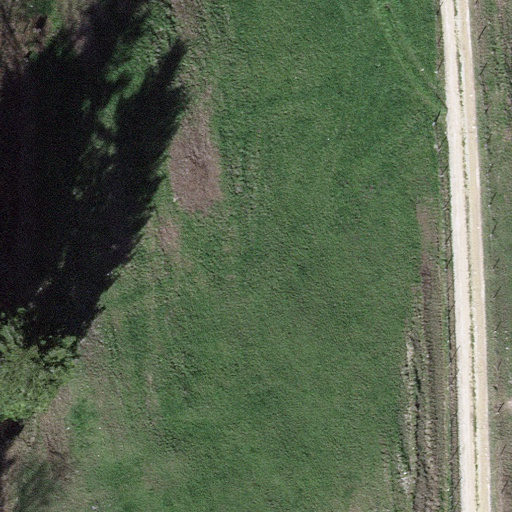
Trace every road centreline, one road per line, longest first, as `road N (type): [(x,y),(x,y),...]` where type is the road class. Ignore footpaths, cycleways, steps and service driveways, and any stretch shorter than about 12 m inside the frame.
road 1 (track): [(484,511),(478,257),(456,0)]
road 2 (track): [(0,235),(1,0)]
road 3 (track): [(379,0),(421,84),(466,122)]
